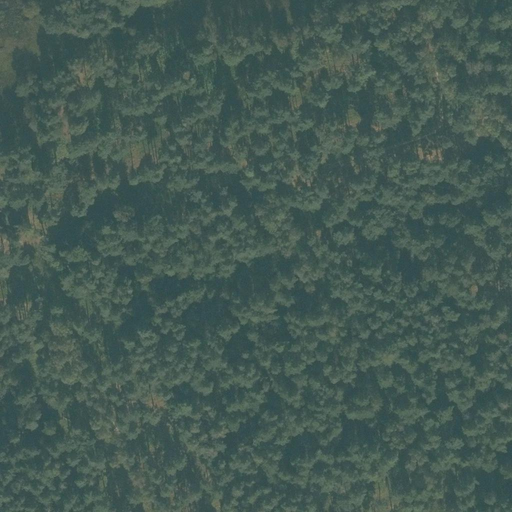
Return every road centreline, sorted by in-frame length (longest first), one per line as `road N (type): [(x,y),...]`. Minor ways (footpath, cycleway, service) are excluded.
road 1 (unknown): [(0,360),(51,314),(245,197),(439,127),(434,16)]
road 2 (track): [(277,183),(287,211),(476,502)]
road 3 (track): [(159,511),(51,314)]
